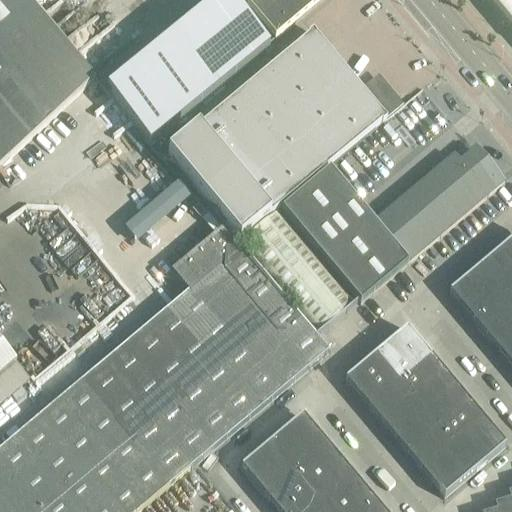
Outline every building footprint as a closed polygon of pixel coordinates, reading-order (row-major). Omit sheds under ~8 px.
[(26,0),(0,0),(0,129),(20,151),(94,81),(26,0)] [(254,0),(246,7),(275,41),(323,0),(254,0)] [(511,0),(487,0),(511,29),(511,0)] [(311,36),(167,156),(239,243),(381,126),(385,123),(385,122),(382,119),(382,120),(359,93),(348,80),(349,80),(348,79),(314,39),(315,38),(312,35),(311,36)] [(148,147),(218,90),(217,89),(179,43),(110,99),(148,147)] [(0,168),(20,151),(0,129),(0,168)] [(503,186),(491,172),(475,152),(459,166),(453,159),(379,221),(374,225),(330,173),(282,213),(360,306),(503,186)] [(181,185),(124,226),(136,242),(193,200),(181,185)] [(239,246),(317,339),(356,305),(279,213),(239,246)] [(189,293),(235,255),(220,236),(174,275),(189,293)] [(511,242),(480,270),(499,293),(511,282),(511,242)] [(240,251),(0,453),(0,511),(142,511),(328,355),(240,251)] [(480,270),(449,296),(472,324),(503,298),(499,293),(480,270)] [(511,282),(499,293),(503,298),(511,308),(511,282)] [(511,308),(503,298),(472,324),(485,339),(511,316),(511,308)] [(511,316),(485,339),(498,354),(511,342),(511,316)] [(406,331),(375,357),(399,385),(430,359),(406,331)] [(511,342),(498,354),(511,370),(511,368),(511,342)] [(76,376),(97,361),(85,343),(63,358),(76,376)] [(0,407),(29,382),(22,374),(22,375),(14,366),(15,365),(0,348),(0,407)] [(375,357),(345,383),(368,411),(399,385),(375,357)] [(430,359),(399,385),(412,400),(442,375),(430,359)] [(442,375),(412,400),(424,416),(455,390),(442,375)] [(399,385),(368,411),(381,426),(412,400),(399,385)] [(455,390),(424,416),(437,431),(468,405),(455,390)] [(412,400),(381,426),(394,441),(424,416),(412,400)] [(468,405),(437,431),(450,447),(481,421),(468,405)] [(424,416),(394,441),(407,457),(437,431),(424,416)] [(295,473),(325,447),(302,419),(271,445),(295,473)] [(481,421),(450,447),(474,475),(505,449),(481,421)] [(437,431),(407,457),(419,472),(450,447),(437,431)] [(241,470),(264,498),(295,473),(271,445),(241,470)] [(295,473),(321,504),(351,478),(325,447),(295,473)] [(450,447),(419,472),(444,501),(474,475),(450,447)] [(275,511),(310,511),(321,504),(295,473),(264,498),(265,499),(275,511)] [(327,511),(373,511),(377,509),(364,493),(351,478),(321,504),(327,511)] [(510,511),(509,503),(494,508),(494,511),(510,511)]
